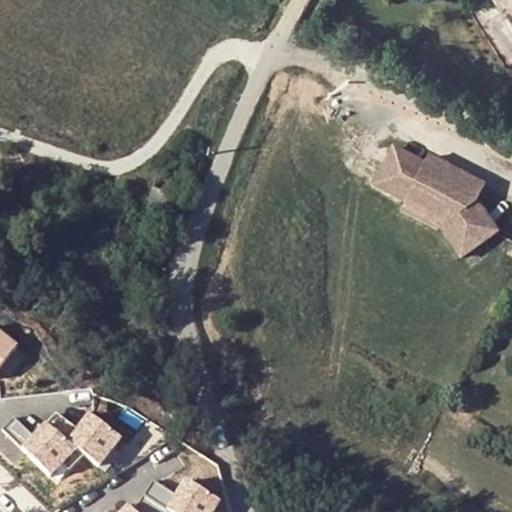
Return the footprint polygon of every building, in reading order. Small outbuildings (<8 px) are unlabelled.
[(438,199),(450,215),(446,219),(464,247),(501,224),(482,194),(462,163),(434,148),(430,156),(399,139),(379,177),(410,193),(414,186),(438,199)] [(178,168),(162,162),(159,165),(154,187),(169,193),(178,168)] [(462,163),(482,194),(490,178),(462,163)] [(186,199),(196,172),(178,168),(169,193),(186,199)] [(414,186),(410,193),(444,221),(446,219),(450,215),(438,199),(414,186)] [(0,367),(16,347),(0,334),(0,367)] [(19,414),(7,426),(35,454),(55,474),(84,444),(113,468),(133,443),(94,412),(83,427),(61,410),(39,433),(19,414)] [(133,511),(131,510),(128,511),(218,511),(222,506),(188,484),(179,499),(156,483),(137,511),(133,511)]
